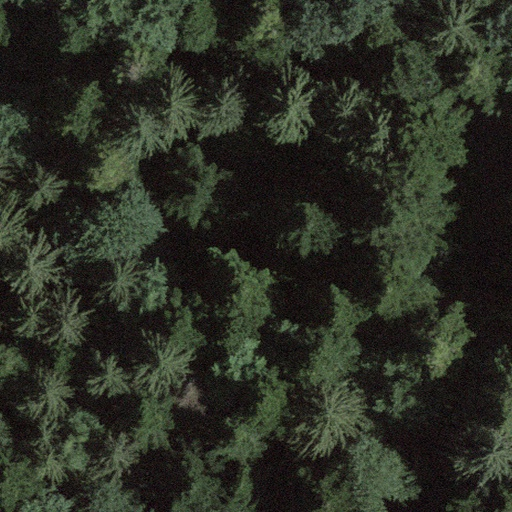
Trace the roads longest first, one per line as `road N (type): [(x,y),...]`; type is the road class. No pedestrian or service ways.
road 1 (track): [(91,0),(210,54),(403,87),(511,132)]
road 2 (track): [(425,511),(447,386),(477,325),(498,123)]
